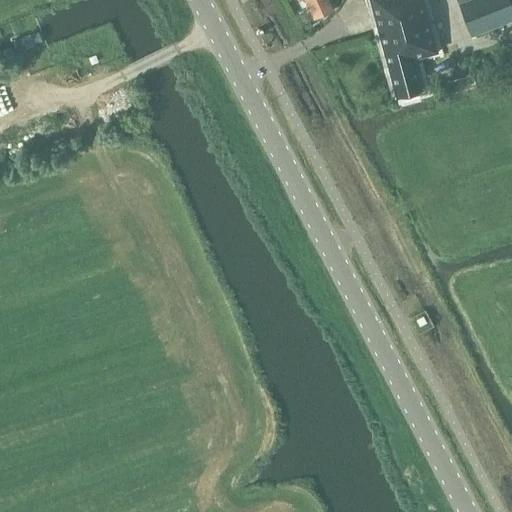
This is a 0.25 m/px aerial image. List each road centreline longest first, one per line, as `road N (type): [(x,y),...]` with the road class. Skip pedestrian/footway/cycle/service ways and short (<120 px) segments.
road 1 (tertiary): [(466,511),(201,0)]
road 2 (track): [(0,129),(215,27)]
